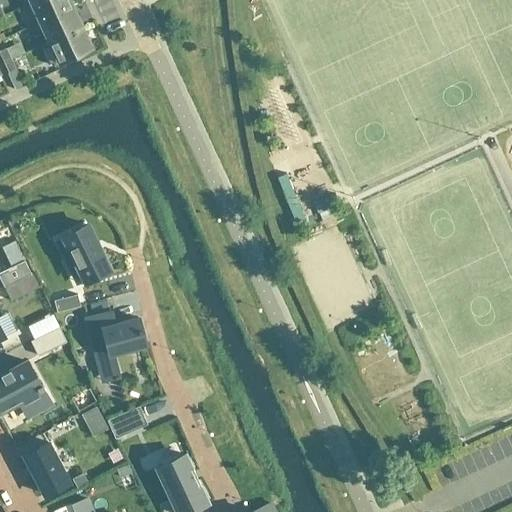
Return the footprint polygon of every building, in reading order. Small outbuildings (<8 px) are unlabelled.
[(73,6),(70,0),(35,0),(30,3),(39,22),(73,6)] [(82,26),(73,6),(39,22),(48,42),(82,26)] [(57,62),(92,46),(82,26),(48,42),(57,62)] [(6,48),(0,50),(0,55),(3,62),(11,59),(6,48)] [(16,70),(11,59),(3,62),(8,73),(16,70)] [(16,70),(8,73),(16,89),(25,85),(20,74),(18,75),(16,70)] [(285,173),(276,177),(295,222),(304,218),(285,173)] [(96,242),(95,241),(86,224),(63,236),(63,237),(57,240),(66,258),(72,255),(85,281),(109,269),(100,251),(100,249),(99,250),(95,243),(96,242)] [(24,260),(14,240),(1,246),(10,266),(24,260)] [(24,260),(0,271),(0,280),(3,287),(3,286),(18,279),(30,273),(24,260)] [(18,279),(3,286),(10,301),(25,294),(18,279)] [(76,294),(53,300),(56,312),(79,306),(76,294)] [(113,324),(109,310),(86,317),(100,369),(114,365),(111,353),(144,344),(137,317),(113,324)] [(30,340),(37,355),(65,341),(58,326),(30,340)] [(26,361),(0,375),(0,411),(19,401),(27,415),(49,403),(26,361)] [(107,428),(95,406),(81,413),(92,435),(107,428)] [(147,424),(139,406),(107,420),(115,438),(147,424)] [(68,481),(48,442),(23,455),(43,494),(68,481)] [(190,467),(184,454),(156,467),(177,511),(184,511),(206,502),(198,485),(200,484),(197,479),(196,480),(192,472),(194,471),(191,467),(190,467)] [(127,464),(117,469),(120,477),(131,472),(127,464)] [(81,473),(70,479),(75,487),(86,482),(81,473)] [(91,511),(87,498),(72,504),(74,511),(91,511)] [(274,511),(270,503),(254,510),(255,511),(274,511)]
